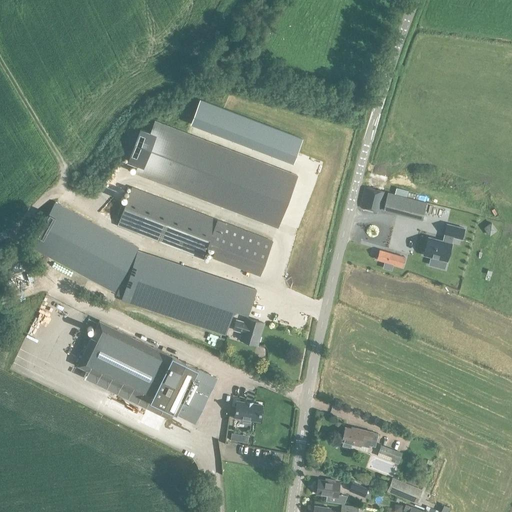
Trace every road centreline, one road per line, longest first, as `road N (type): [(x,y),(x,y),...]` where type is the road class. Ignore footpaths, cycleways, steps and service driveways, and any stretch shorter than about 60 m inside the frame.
road 1 (unclassified): [(290,511),(323,292),(416,0)]
road 2 (track): [(307,398),(42,286),(0,302)]
